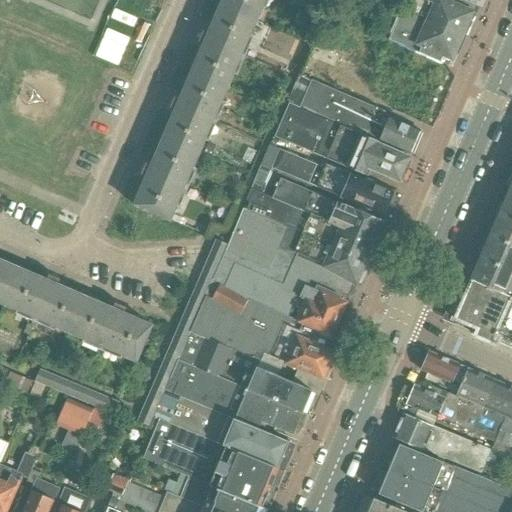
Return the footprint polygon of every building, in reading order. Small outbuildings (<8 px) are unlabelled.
[(224,0),(221,7),(258,23),(265,8),(269,10),(272,0),(224,0)] [(463,37),(476,6),(462,0),(406,0),(402,10),(425,20),(463,37)] [(205,45),(202,51),(192,73),(229,89),(236,74),(240,76),(257,38),(253,36),(258,23),(221,7),(209,34),(204,32),(199,43),(205,45)] [(453,59),(463,37),(425,20),(402,10),(401,9),(388,39),(386,38),(386,39),(446,64),(449,57),(453,59)] [(176,110),(173,116),(163,139),(200,155),(207,140),(212,142),(229,103),(224,101),(229,89),(192,73),(181,100),(176,97),(171,108),(176,110)] [(329,121),(345,128),(379,142),(380,141),(412,154),(421,132),(389,119),(390,117),(384,115),(386,111),(327,87),(312,81),(299,110),(328,123),(329,121)] [(329,121),(328,123),(299,110),(288,105),(275,135),(368,176),(371,168),(400,181),(401,178),(403,180),(411,162),(408,161),(409,158),(378,145),(379,142),(345,128),(329,121)] [(147,177),(144,183),(135,205),(172,221),(178,205),(184,207),(201,168),(196,166),(200,155),(163,139),(152,165),(147,163),(142,174),(147,177)] [(326,165),(325,169),(279,149),(271,168),(317,187),(318,186),(386,214),(387,213),(390,215),(394,204),(391,203),(395,194),(326,165)] [(261,166),(251,189),(263,194),(272,171),(261,166)] [(280,178),(272,198),(305,212),(342,227),(343,225),(357,231),(356,235),(375,242),(384,221),(313,192),(280,178)] [(511,182),(470,279),(511,296),(511,182)] [(251,189),(246,200),(251,202),(248,209),(289,226),(287,231),(366,264),(368,259),(370,259),(375,248),(373,247),(374,245),(375,242),(356,235),(357,231),(343,225),(342,227),(305,212),(272,198),(263,194),(251,189)] [(218,271),(215,280),(221,283),(235,291),(250,299),(277,310),(278,311),(294,321),(297,323),(332,337),(332,335),(337,337),(343,321),(349,305),(346,304),(354,284),(322,265),(322,264),(280,247),(285,237),(287,231),(289,226),(248,209),(245,208),(229,245),(226,254),(222,263),(218,271)] [(285,237),(280,247),(322,264),(322,265),(354,284),(354,283),(357,284),(358,283),(360,283),(366,269),(364,268),(366,264),(287,231),(285,237)] [(217,240),(213,248),(226,254),(229,245),(217,240)] [(213,248),(209,257),(222,263),(226,254),(213,248)] [(209,257),(206,266),(218,271),(222,263),(209,257)] [(0,303),(1,304),(17,267),(0,259),(0,303)] [(206,266),(202,274),(215,280),(218,271),(206,266)] [(18,315),(56,332),(58,328),(70,333),(86,296),(60,285),(62,280),(50,275),(48,280),(17,267),(1,304),(20,312),(18,315)] [(202,274),(198,283),(211,288),(215,280),(202,274)] [(470,279),(454,318),(460,321),(461,321),(477,329),(474,336),(496,345),(499,338),(501,338),(511,343),(511,296),(470,279)] [(196,323),(193,331),(211,340),(228,347),(255,358),(262,361),(263,359),(264,360),(265,356),(266,354),(288,362),(319,375),(319,376),(325,378),(336,350),(332,348),(332,349),(327,348),(332,337),(297,323),(294,321),(278,311),(277,310),(250,299),(235,291),(221,283),(215,280),(211,288),(207,297),(204,306),(200,314),(196,323)] [(198,283),(194,291),(207,297),(211,288),(198,283)] [(194,291),(191,300),(204,306),(207,297),(194,291)] [(84,343),(123,360),(125,357),(138,362),(154,325),(126,313),(128,308),(116,303),(114,309),(86,296),(70,333),(85,340),(84,343)] [(191,300),(187,309),(200,314),(204,306),(191,300)] [(187,309),(183,317),(196,323),(200,314),(187,309)] [(183,317),(180,326),(193,331),(196,323),(183,317)] [(180,326),(176,334),(189,340),(193,331),(180,326)] [(182,357),(180,361),(304,413),(314,390),(305,386),(301,389),(279,380),(280,376),(259,367),(262,361),(255,358),(228,347),(211,340),(193,331),(189,340),(185,349),(182,357)] [(176,334),(172,343),(185,349),(189,340),(176,334)] [(172,343),(168,352),(182,357),(185,349),(172,343)] [(168,352),(165,360),(178,366),(180,361),(182,357),(168,352)] [(421,371),(459,387),(456,396),(485,408),(497,381),(468,368),(460,365),(429,352),(421,371)] [(165,360),(161,369),(174,375),(178,366),(165,360)] [(170,383),(167,390),(260,429),(263,421),(290,432),(289,434),(295,436),(304,413),(180,361),(178,366),(174,375),(170,383)] [(161,369),(157,377),(170,383),(174,375),(161,369)] [(49,374),(40,370),(36,382),(44,386),(49,374)] [(31,381),(10,372),(5,385),(28,393),(32,381),(31,381)] [(53,389),(58,377),(49,374),(44,386),(53,389)] [(62,393),(67,381),(58,377),(53,389),(62,393)] [(157,377),(154,386),(167,392),(167,390),(170,383),(157,377)] [(71,396),(76,384),(67,381),(62,393),(71,396)] [(414,418),(433,426),(436,418),(438,418),(438,417),(495,442),(491,450),(511,459),(511,419),(485,408),(456,396),(422,381),(419,383),(417,387),(415,386),(407,405),(418,410),(414,418)] [(511,419),(511,386),(497,381),(485,408),(511,419)] [(80,400),(84,388),(76,384),(71,396),(80,400)] [(154,386),(150,395),(163,400),(167,392),(154,386)] [(88,404),(93,391),(84,388),(80,400),(88,404)] [(155,417),(155,418),(287,472),(296,449),(266,436),(267,433),(260,429),(167,390),(167,392),(163,400),(159,409),(155,417)] [(97,407),(102,395),(93,391),(88,404),(97,407)] [(106,411),(111,399),(102,395),(97,407),(106,411)] [(150,395),(146,403),(159,409),(163,400),(150,395)] [(115,414),(120,402),(111,399),(106,411),(115,414)] [(94,436),(103,411),(73,400),(64,425),(94,436)] [(146,403),(142,412),(155,417),(159,409),(146,403)] [(142,412),(139,420),(149,425),(150,430),(155,418),(155,417),(142,412)] [(394,437),(482,473),(490,451),(433,426),(414,418),(404,414),(394,437)] [(155,432),(144,458),(181,474),(177,483),(169,479),(164,491),(167,492),(181,498),(203,507),(212,486),(228,492),(271,509),(287,472),(155,418),(150,430),(155,432)] [(507,511),(511,502),(511,491),(399,443),(389,468),(491,511),(507,511)] [(1,465),(0,465),(0,511),(5,511),(21,476),(28,479),(31,472),(37,458),(25,453),(17,472),(1,465)] [(379,493),(424,511),(491,511),(389,468),(379,493)] [(117,511),(118,511),(121,504),(129,483),(130,481),(113,474),(106,490),(114,493),(108,508),(109,508),(107,511),(117,511)] [(27,502),(22,511),(49,511),(58,492),(33,481),(24,501),(27,502)] [(129,483),(121,504),(129,508),(138,511),(214,511),(203,507),(181,498),(167,492),(165,498),(129,483)] [(212,486),(203,507),(214,511),(270,511),(271,509),(228,492),(212,486)] [(84,511),(90,501),(65,491),(60,503),(56,511),(84,511)] [(408,511),(374,498),(368,511),(408,511)]
